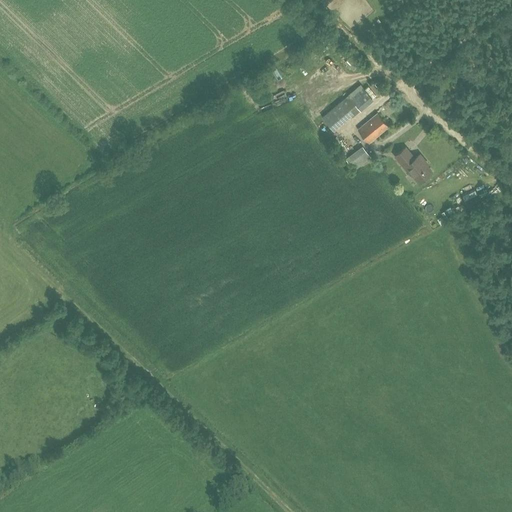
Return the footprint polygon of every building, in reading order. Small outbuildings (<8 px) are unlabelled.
[(351,114),(345,106),(341,101),(323,115),(333,129),(351,114)] [(389,126),(378,113),(358,129),(369,142),(389,126)] [(411,172),(420,182),(432,172),(424,162),(425,161),(420,154),(415,158),(406,147),(395,155),(410,173),(411,172)] [(354,169),(371,156),(366,150),(349,162),(354,169)] [(482,209),(479,204),(471,209),(474,214),(482,209)]
